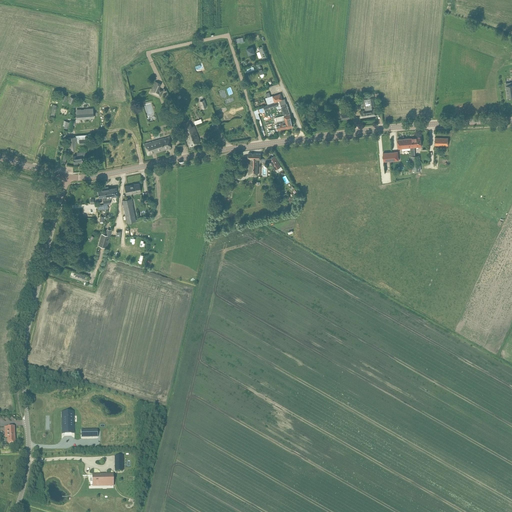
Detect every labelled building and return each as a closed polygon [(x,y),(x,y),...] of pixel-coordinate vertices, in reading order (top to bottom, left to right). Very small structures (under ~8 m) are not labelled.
[(262,46),(258,48),(262,59),(266,58),(262,46)] [(257,47),(250,49),(252,56),(258,54),(257,47)] [(151,92),(160,97),(163,91),(153,87),(151,92)] [(268,105),(277,102),(279,101),(280,105),(286,103),(285,99),(282,100),(280,94),(273,96),(270,97),(269,93),(266,94),(267,98),(265,98),(268,105)] [(365,110),(360,111),(361,117),(376,115),(375,109),(372,109),(372,105),(377,105),(376,97),(367,99),(368,106),(365,106),(365,110)] [(277,102),(268,105),(253,110),(257,121),(260,120),(258,113),(265,111),(265,110),(278,106),(277,102)] [(285,104),(280,106),(284,116),(286,123),(286,122),(287,128),(293,127),(291,122),(291,121),(290,115),(287,104),(285,104)] [(163,109),(169,124),(177,122),(171,106),(163,109)] [(92,110),(76,111),(77,119),(93,118),(92,110)] [(284,116),(276,117),(277,122),(282,121),(283,123),(276,124),(277,130),(281,130),(287,128),(286,122),(286,123),(284,116)] [(189,146),(200,142),(194,126),(192,127),(190,122),(182,124),(189,146)] [(69,151),(77,149),(75,136),(67,138),(69,151)] [(169,142),(171,142),(170,137),(145,144),(148,156),(152,154),(152,153),(155,152),(155,153),(171,148),(169,142)] [(420,137),(409,138),(410,148),(411,156),(415,156),(414,148),(415,148),(421,147),(421,142),(420,137)] [(410,148),(409,138),(397,139),(398,149),(410,148)] [(448,138),(435,138),(435,146),(448,146),(448,138)] [(83,162),(82,158),(86,157),(85,151),(77,153),(77,155),(73,156),(74,163),(83,162)] [(399,152),(387,153),(388,161),(399,160),(399,152)] [(248,154),(248,159),(250,159),(249,171),(257,172),(258,159),(260,159),(260,154),(248,154)] [(411,156),(410,156),(411,172),(421,171),(420,155),(415,156),(411,156)] [(280,166),(274,156),(269,159),(275,169),(280,166)] [(131,193),(140,191),(139,184),(125,186),(126,195),(132,194),(131,193)] [(117,194),(116,188),(108,189),(108,188),(107,187),(104,187),(105,189),(104,189),(107,204),(110,203),(110,199),(112,197),(117,196),(117,194)] [(107,204),(104,189),(98,190),(99,197),(102,197),(103,200),(104,204),(102,205),(103,210),(108,209),(107,204)] [(127,223),(135,221),(131,199),(122,200),(127,223)] [(102,234),(99,245),(107,248),(110,236),(112,230),(107,229),(106,235),(102,234)] [(72,413),(62,413),(62,422),(64,422),(64,433),(73,432),(73,422),(72,422),(72,413)] [(37,414),(37,427),(50,427),(50,415),(37,414)] [(15,443),(14,426),(5,427),(5,438),(7,438),(7,443),(15,443)] [(112,475),(93,475),(93,476),(94,482),(96,482),(98,482),(98,485),(106,485),(107,485),(112,485),(112,475)]
